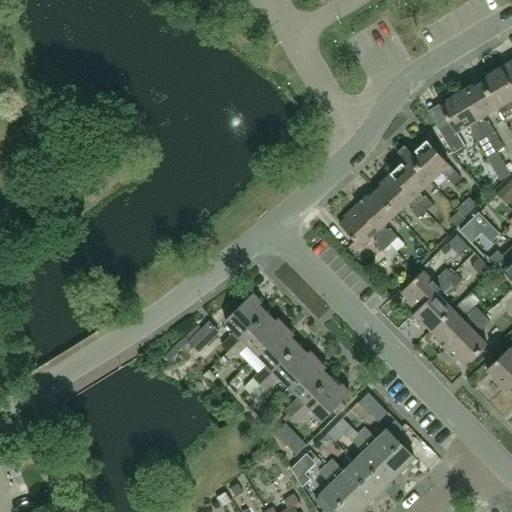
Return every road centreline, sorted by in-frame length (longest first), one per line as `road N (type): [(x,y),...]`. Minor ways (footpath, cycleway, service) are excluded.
road 1 (unclassified): [(0,414),(129,334),(272,226)]
road 2 (unclassified): [(272,226),(355,153),(402,88),(511,16)]
road 3 (unclassified): [(486,455),(272,226)]
